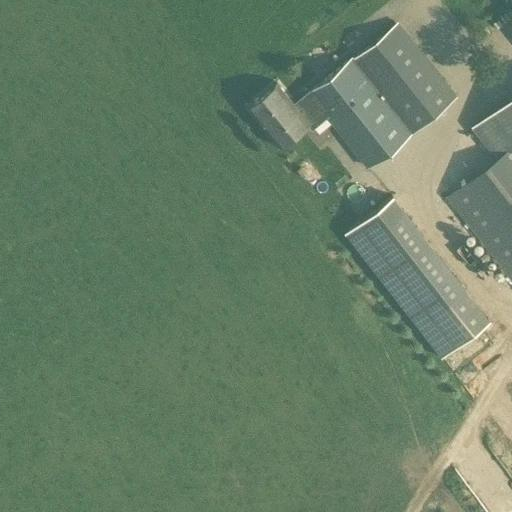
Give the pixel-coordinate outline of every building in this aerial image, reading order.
[(351,54),(301,95),(304,98),(293,107),(303,119),(317,108),(325,118),(366,169),(450,101),(390,26),(353,57),(351,54)] [(301,95),(291,104),(276,85),(251,105),(283,144),(307,125),(311,129),(325,118),(317,108),(303,119),(293,107),(304,98),(301,95)] [(511,281),(511,91),(468,126),(496,159),(446,197),(511,281)] [(490,318),(467,289),(392,194),(341,236),(417,328),(440,358),(490,318)] [(511,402),(510,399),(489,413),(501,430),(511,422),(511,402)]
